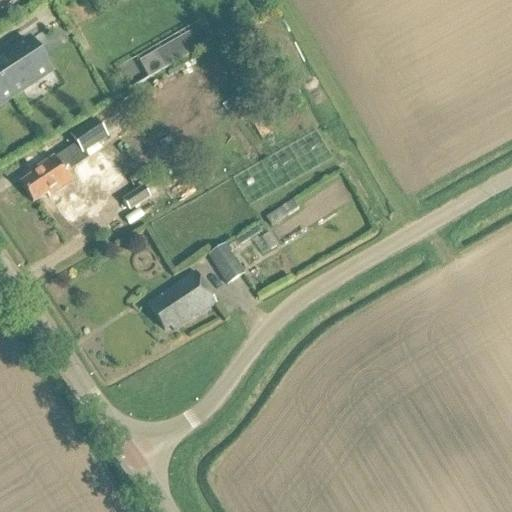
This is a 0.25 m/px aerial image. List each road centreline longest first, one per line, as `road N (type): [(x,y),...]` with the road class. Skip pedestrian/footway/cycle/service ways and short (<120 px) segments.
road 1 (unclassified): [(137,469),(206,406),(290,306),(511,179)]
road 2 (tertiary): [(137,469),(0,263)]
